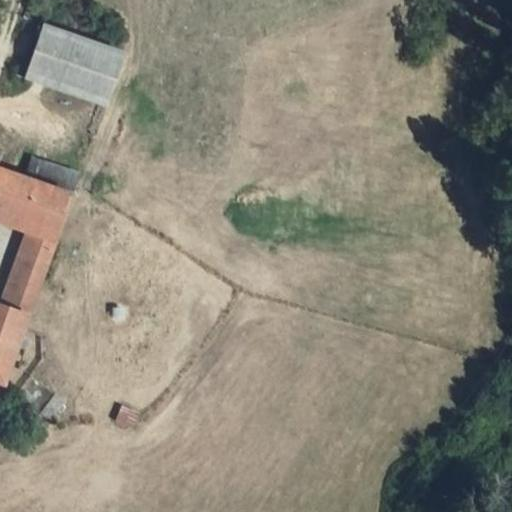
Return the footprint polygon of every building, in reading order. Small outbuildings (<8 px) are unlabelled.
[(100,100),(116,46),(40,18),(21,70),(100,100)] [(79,175),(32,157),(25,179),(72,197),(79,175)] [(0,217),(36,231),(57,238),(72,197),(25,179),(0,169),(0,217)] [(36,231),(7,308),(27,316),(57,238),(36,231)] [(7,308),(0,305),(0,335),(16,341),(27,316),(7,308)] [(16,341),(0,335),(0,380),(1,381),(16,341)]
